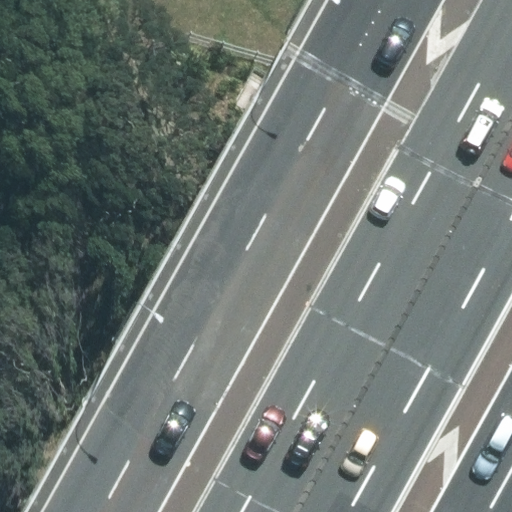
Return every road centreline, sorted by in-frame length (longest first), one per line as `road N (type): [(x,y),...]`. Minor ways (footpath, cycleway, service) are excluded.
road 1 (motorway): [(102,511),(386,0)]
road 2 (motorway): [(296,511),(511,123)]
